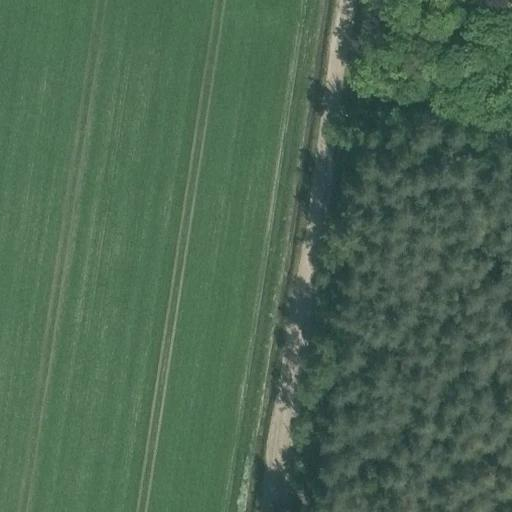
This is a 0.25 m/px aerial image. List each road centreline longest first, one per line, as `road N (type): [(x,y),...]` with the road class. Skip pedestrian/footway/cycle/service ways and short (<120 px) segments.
road 1 (track): [(263,511),(341,0)]
road 2 (track): [(511,121),(328,91)]
